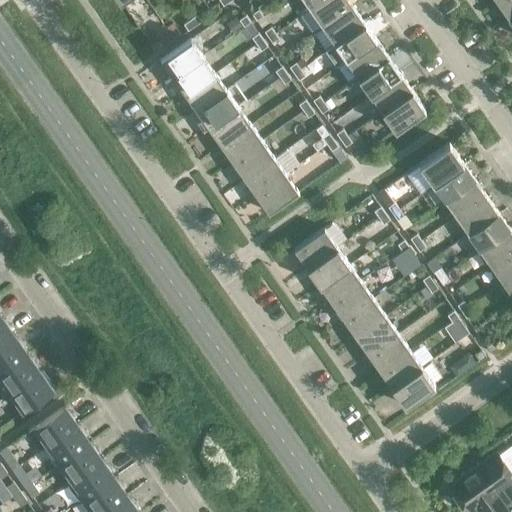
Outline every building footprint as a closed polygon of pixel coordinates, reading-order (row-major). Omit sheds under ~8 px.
[(322,0),(304,0),(310,8),(322,0)] [(353,5),(349,0),(322,0),(310,8),(323,26),(353,5)] [(511,15),(511,0),(497,0),(496,1),(509,18),(511,15)] [(365,23),(353,5),(323,26),(335,44),(365,23)] [(258,9),(252,13),(257,20),(263,15),(258,9)] [(197,14),(190,19),(195,25),(201,21),(197,14)] [(250,21),(246,15),(239,19),(244,26),(250,21)] [(243,26),(236,17),(227,23),(234,32),(243,26)] [(195,25),(190,19),(184,24),(188,30),(195,25)] [(376,38),(365,23),(335,44),(346,59),(376,38)] [(271,26),(264,31),(269,38),(276,33),(271,26)] [(263,39),(258,32),(252,37),(256,43),(263,39)] [(280,40),(276,33),(269,38),(273,44),(280,40)] [(203,55),(191,38),(161,59),(173,76),(203,55)] [(389,56),(376,38),(346,59),(358,77),(389,56)] [(268,45),(263,39),(256,43),(261,50),(268,45)] [(158,41),(152,46),(156,52),(163,48),(158,41)] [(215,72),(203,55),(173,76),(185,94),(215,72)] [(401,74),(389,56),(358,77),(371,95),(401,74)] [(296,61),(289,66),(294,73),(300,68),(296,61)] [(286,72),(282,65),(275,70),(280,77),(286,72)] [(305,75),(300,68),(294,73),(298,79),(305,75)] [(226,88),(215,72),(185,94),(196,109),(226,88)] [(291,79),(286,72),(280,77),(284,83),(291,79)] [(412,89),(401,74),(371,95),(382,110),(412,89)] [(239,106),(226,88),(196,109),(209,127),(239,106)] [(425,108),(412,89),(382,110),(395,129),(425,108)] [(319,95),(313,99),(317,106),(324,101),(319,95)] [(310,105),(305,99),(299,103),(303,110),(310,105)] [(328,108),(324,101),(317,106),(322,113),(328,108)] [(314,112),(310,105),(303,110),(308,116),(314,112)] [(251,123),(239,106),(209,127),(221,145),(251,123)] [(262,139),(251,123),(221,145),(232,160),(262,139)] [(343,128),(336,133),(341,139),(347,135),(343,128)] [(333,139),(329,132),(322,137),(327,143),(333,139)] [(352,141),(347,135),(341,139),(345,146),(352,141)] [(275,157),(262,139),(232,160),(245,178),(275,157)] [(338,145),(333,139),(327,143),(331,150),(338,145)] [(464,163),(449,142),(419,163),(434,184),(464,163)] [(286,172),(275,157),(245,178),(256,194),(286,172)] [(475,178),(464,163),(434,184),(445,199),(475,178)] [(299,191),(286,172),(256,194),(269,212),(299,191)] [(486,194),(475,178),(445,199),(456,215),(486,194)] [(498,212),(486,194),(456,215),(468,233),(498,212)] [(395,202),(388,206),(392,213),(399,209),(395,202)] [(385,212),(381,206),(374,210),(379,217),(385,212)] [(404,215),(399,209),(392,213),(397,220),(404,215)] [(390,219),(385,212),(379,217),(383,223),(390,219)] [(509,227),(498,212),(468,233),(479,249),(509,227)] [(337,246),(324,227),(294,248),(307,267),(337,246)] [(511,249),(511,231),(509,227),(479,249),(490,264),(511,249)] [(417,233),(410,238),(415,244),(421,240),(417,233)] [(409,245),(404,239),(397,244),(402,250),(409,245)] [(426,246),(421,240),(415,244),(419,251),(426,246)] [(413,252),(409,245),(402,250),(407,257),(413,252)] [(350,263),(337,246),(307,267),(320,285),(350,263)] [(511,275),(511,249),(490,264),(503,282),(511,275)] [(361,279),(350,263),(320,285),(331,300),(361,279)] [(440,266),(434,271),(438,277),(445,273),(440,266)] [(408,273),(411,278),(416,275),(413,270),(408,273)] [(449,279),(445,273),(438,277),(443,284),(449,279)] [(433,281),(429,274),(422,279),(427,285),(433,281)] [(511,275),(503,282),(511,294),(511,275)] [(373,297),(361,279),(331,300),(343,318),(373,297)] [(438,287),(433,281),(427,285),(431,292),(438,287)] [(386,314),(373,297),(343,318),(356,336),(386,314)] [(463,300),(457,304),(462,311),(468,306),(463,300)] [(473,313),(468,306),(462,311),(466,317),(473,313)] [(459,318),(454,311),(448,315),(452,323),(459,318)] [(398,332),(386,314),(356,336),(368,353),(398,332)] [(0,346),(15,335),(3,318),(0,319),(0,346)] [(469,333),(459,318),(452,323),(444,329),(454,343),(469,333)] [(411,350),(398,332),(368,353),(381,371),(411,350)] [(0,372),(28,353),(15,335),(0,346),(0,372)] [(493,341),(486,346),(491,352),(497,348),(493,341)] [(486,356),(481,349),(475,354),(479,360),(486,356)] [(422,365),(411,350),(381,371),(392,387),(422,365)] [(40,371),(28,353),(0,372),(0,376),(10,392),(40,371)] [(456,377),(476,363),(469,353),(449,367),(456,377)] [(423,367),(422,365),(392,387),(405,405),(435,384),(433,381),(441,376),(431,362),(423,367)] [(53,389),(40,371),(10,392),(23,410),(53,389)] [(77,424),(64,405),(63,405),(63,406),(35,426),(47,444),(48,445),(77,424)] [(90,441),(77,424),(48,445),(47,444),(43,447),(57,466),(61,463),(60,462),(90,441)] [(102,459),(90,441),(60,462),(61,463),(72,479),(73,480),(102,459)] [(497,453),(449,486),(467,511),(468,511),(478,505),(481,510),(480,511),(510,511),(511,511),(511,445),(499,455),(497,453)] [(13,455),(6,459),(13,469),(20,465),(13,455)] [(115,477),(102,459),(73,480),(72,479),(68,482),(81,500),(115,477)] [(25,472),(19,477),(26,487),(32,482),(25,472)] [(102,511),(127,494),(115,477),(81,500),(89,511),(102,511)] [(20,491),(13,481),(6,486),(13,495),(20,491)] [(39,492),(32,482),(26,487),(32,497),(39,492)] [(27,501),(20,491),(13,495),(20,505),(27,501)] [(139,511),(140,511),(127,494),(102,511),(139,511)]
